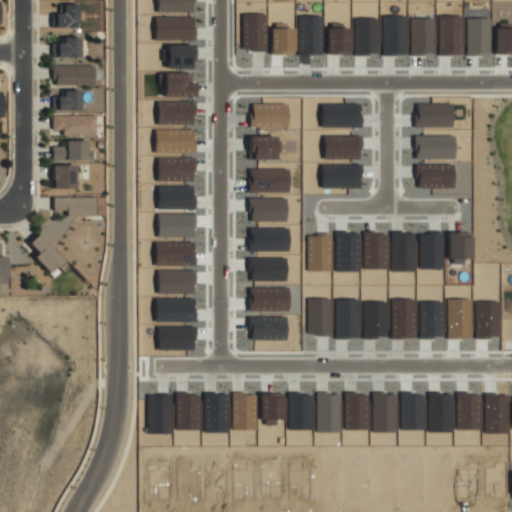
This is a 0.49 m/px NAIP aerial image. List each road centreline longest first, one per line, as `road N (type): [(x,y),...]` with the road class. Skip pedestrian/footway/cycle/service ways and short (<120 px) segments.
road 1 (residential): [(72,511),(108,445),(118,403),(118,0)]
road 2 (residential): [(216,0),(224,367)]
road 3 (residential): [(158,368),(511,362)]
road 4 (residential): [(218,79),(511,80)]
road 5 (residential): [(12,207),(21,184),(21,0)]
road 6 (residential): [(321,208),(452,208)]
road 7 (residential): [(383,80),(390,208)]
